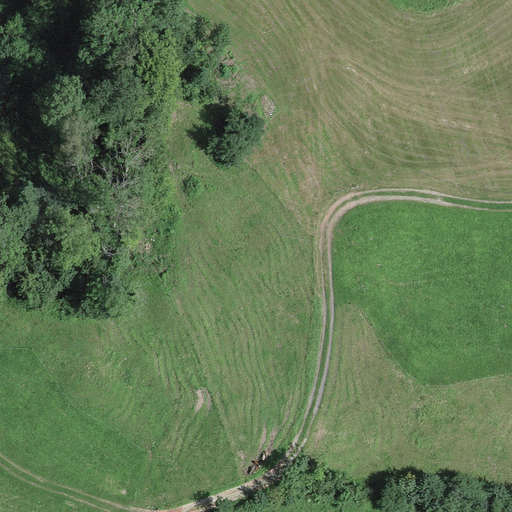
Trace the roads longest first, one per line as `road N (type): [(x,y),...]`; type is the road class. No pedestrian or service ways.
road 1 (track): [(511,204),(393,191),(338,208),(325,232),(325,358),(300,440),(261,482),(189,511)]
road 2 (track): [(126,511),(56,490),(0,459)]
